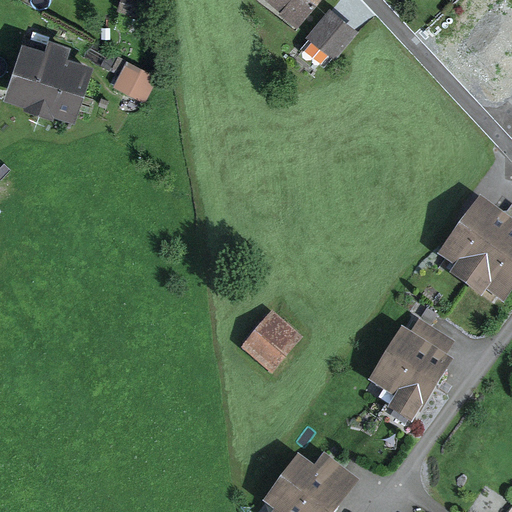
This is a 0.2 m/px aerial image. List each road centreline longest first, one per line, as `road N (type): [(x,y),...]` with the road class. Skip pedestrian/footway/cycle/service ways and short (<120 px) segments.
road 1 (residential): [(511,333),(392,491)]
road 2 (residential): [(389,0),(511,142)]
